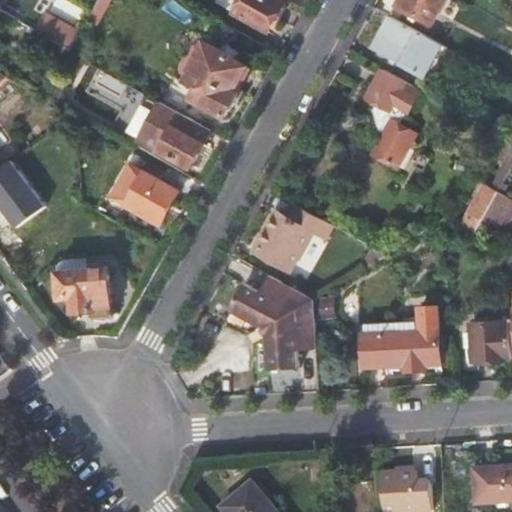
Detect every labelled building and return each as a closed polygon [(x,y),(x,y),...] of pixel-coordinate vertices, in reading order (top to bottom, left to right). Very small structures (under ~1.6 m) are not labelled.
[(69,0),(57,0),(53,9),(75,21),(82,8),(69,0)] [(112,0),(99,0),(96,7),(89,20),(98,25),(112,0)] [(269,28),(285,2),(281,0),(244,0),(239,10),(269,28)] [(429,21),(441,0),(398,0),(397,3),(429,21)] [(48,10),(38,30),(74,47),(84,26),(48,10)] [(422,75),(440,44),(389,16),(372,48),(422,75)] [(40,52),(63,65),(71,52),(47,38),(40,52)] [(171,82),(194,95),(198,89),(186,82),(205,47),(194,41),(171,82)] [(249,72),(205,47),(186,82),(198,89),(194,95),(189,104),(221,122),(249,72)] [(378,122),(379,123),(414,143),(418,135),(401,126),(422,91),(383,69),(368,95),(379,101),(376,109),(382,113),(378,122)] [(193,167),(213,131),(183,114),(162,103),(142,139),(193,167)] [(399,169),(414,143),(379,123),(380,132),(386,136),(375,156),(399,169)] [(511,151),(511,149),(511,141),(503,137),(499,144),(511,151)] [(0,168),(8,162),(0,151),(0,168)] [(130,207),(161,224),(178,193),(162,184),(164,181),(149,173),(130,207)] [(491,186),(467,228),(476,234),(482,223),(500,191),(491,186)] [(492,229),(508,223),(511,216),(511,197),(500,191),(482,223),(492,229)] [(327,240),(335,226),(293,203),(286,215),(279,211),(263,240),(268,243),(263,252),(293,269),(314,233),(327,240)] [(461,237),(481,248),(486,239),(476,234),(467,228),(447,217),(447,219),(447,223),(464,232),(461,237)] [(481,248),(510,264),(509,252),(486,239),(481,248)] [(361,254),(368,267),(378,261),(387,256),(373,248),(361,254)] [(111,304),(111,269),(61,270),(61,296),(74,296),(74,310),(91,310),(91,304),(111,304)] [(300,348),(317,347),(315,300),(270,276),(261,291),(246,283),(231,309),(262,327),(268,334),(269,336),(271,366),(301,365),(300,348)] [(418,325),(382,327),(385,365),(403,364),(403,369),(424,368),(423,362),(439,361),(437,298),(416,299),(418,325)] [(477,331),(477,348),(477,359),(511,357),(511,320),(476,323),(477,331)] [(365,366),(385,365),(382,327),(363,328),(365,366)] [(469,348),(477,348),(477,331),(468,331),(469,348)] [(511,499),(511,464),(475,467),(477,501),(511,499)] [(421,471),(386,472),(388,511),(436,510),(435,482),(421,483),(421,471)] [(229,511),(279,511),(254,482),(224,505),(229,511)]
